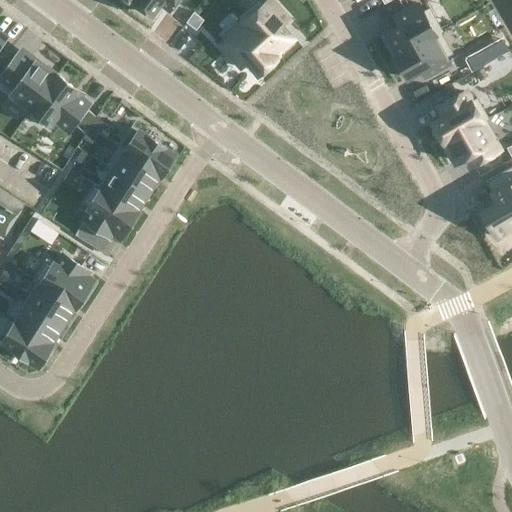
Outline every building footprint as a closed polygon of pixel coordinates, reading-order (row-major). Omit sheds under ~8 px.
[(205,0),(191,0),(190,2),(199,9),(206,0),(205,0)] [(241,15),(217,37),(235,57),(242,51),(252,63),(255,61),(257,64),(272,50),(269,47),(271,45),(270,44),(287,28),(276,16),(284,9),(274,0),(253,0),(239,13),(241,15)] [(391,16),(372,26),(384,47),(386,45),(399,67),(408,62),(413,60),(417,67),(417,68),(441,54),(425,26),(427,24),(413,0),(399,0),(386,8),(391,16)] [(470,43),(460,49),(466,59),(476,53),(470,43)] [(476,53),(466,59),(472,69),(482,63),(476,53)] [(19,55),(0,79),(0,80),(14,91),(10,96),(50,126),(54,121),(69,132),(88,106),(73,96),(76,92),(35,62),(33,66),(19,55)] [(437,103),(425,110),(437,131),(434,133),(442,147),(446,145),(448,148),(459,142),(464,152),(488,139),(456,80),(432,94),(437,103)] [(93,121),(87,132),(94,136),(100,126),(93,121)] [(87,132),(81,142),(87,146),(94,136),(87,132)] [(137,136),(124,156),(158,177),(159,178),(172,158),(170,157),(162,152),(163,150),(149,141),(148,142),(137,136)] [(487,189),(473,198),(488,223),(511,209),(511,164),(511,165),(503,152),(477,167),(475,169),(487,189)] [(80,154),(74,164),(80,169),(87,159),(80,154)] [(124,156),(112,175),(146,196),(158,177),(124,156)] [(112,175),(100,194),(133,216),(146,196),(112,175)] [(88,215),(81,226),(107,243),(114,232),(121,236),(134,216),(133,216),(100,194),(87,214),(88,215)] [(38,219),(31,229),(38,234),(44,224),(38,219)] [(56,262),(43,282),(76,304),(77,304),(90,284),(83,280),(91,269),(64,252),(57,263),(56,262)] [(10,261),(4,271),(11,276),(17,266),(10,261)] [(43,282),(30,301),(64,323),(76,304),(43,282)] [(30,301),(18,320),(52,342),(64,323),(30,301)] [(18,320),(5,340),(7,341),(15,347),(15,348),(29,358),(30,356),(39,362),(52,342),(18,320)]
